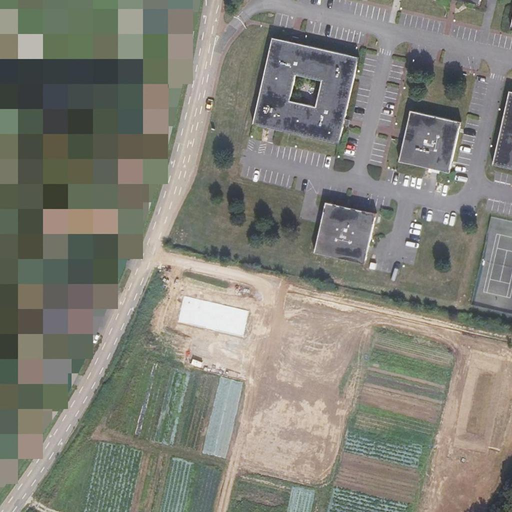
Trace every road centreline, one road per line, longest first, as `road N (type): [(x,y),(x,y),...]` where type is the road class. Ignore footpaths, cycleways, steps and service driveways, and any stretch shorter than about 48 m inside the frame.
road 1 (tertiary): [(174,181),(103,358),(8,511)]
road 2 (unclassified): [(174,181),(196,132),(215,52),(237,22),(271,2)]
road 3 (tertiary): [(212,0),(174,181)]
road 4 (unclassified): [(390,30),(357,183)]
road 5 (unclassified): [(473,186),(468,207),(357,183)]
road 6 (unclassified): [(501,56),(473,186)]
road 7 (unclassified): [(271,2),(390,30)]
